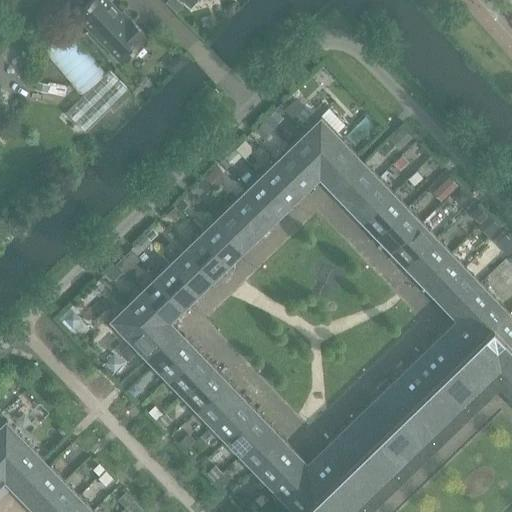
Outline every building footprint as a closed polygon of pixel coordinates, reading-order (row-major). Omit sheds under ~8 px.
[(131,19),(128,22),(107,0),(91,0),(77,14),(122,62),(145,40),(143,37),(145,35),(131,19)] [(176,0),(168,0),(166,3),(176,13),(182,6),(176,0)] [(174,74),(187,61),(180,53),(166,66),(174,74)] [(65,113),(85,132),(127,89),(108,70),(65,113)] [(37,82),(35,90),(47,93),(49,85),(37,82)] [(293,119),(305,107),(296,98),(284,110),(293,119)] [(276,110),(265,119),(272,127),(283,118),(276,110)] [(95,511),(50,464),(46,461),(44,458),(6,419),(0,424),(0,511),(511,511),(511,314),(364,161),(361,158),(358,155),(320,116),(109,320),(146,359),(149,362),(152,365),(211,426),(219,434),(293,511),(95,511)] [(265,121),(255,130),(263,139),(273,129),(265,121)] [(388,139),(398,150),(411,137),(401,126),(388,139)] [(249,146),(243,140),(234,149),(240,155),(243,158),(249,152),(249,146)] [(232,163),(240,155),(234,149),(226,157),(232,163)] [(408,162),(401,155),(392,163),(399,170),(408,162)] [(216,166),(205,177),(214,187),(215,189),(221,184),(222,172),(216,166)] [(414,185),(421,178),(415,171),(408,178),(414,185)] [(206,194),(214,187),(205,177),(197,184),(206,194)] [(445,198),(449,195),(451,192),(458,186),(449,177),(436,189),(445,198)] [(451,192),(449,195),(459,205),(468,196),(458,186),(451,192)] [(181,212),(188,205),(182,199),(175,206),(181,212)] [(174,223),(183,214),(175,206),(166,214),(174,223)] [(471,215),(479,224),(487,216),(479,207),(471,215)] [(487,216),(479,224),(490,235),(498,227),(487,216)] [(157,234),(151,229),(145,235),(150,241),(157,234)] [(143,250),(151,242),(150,241),(145,235),(136,243),(143,250)] [(511,241),(506,235),(496,244),(507,256),(510,254),(511,251),(511,241)] [(124,272),(133,263),(125,254),(116,263),(124,272)] [(111,267),(107,271),(111,275),(115,275),(119,271),(113,266),(111,267)] [(81,319),(72,310),(63,319),(72,328),(81,319)] [(122,364),(113,355),(105,363),(114,372),(122,364)] [(131,386),(126,390),(132,396),(136,393),(136,390),(131,386)] [(156,420),(162,415),(154,407),(149,412),(156,420)] [(156,420),(164,428),(172,420),(165,413),(162,415),(156,420)] [(186,450),(196,440),(189,433),(179,443),(186,450)] [(89,470),(96,476),(102,470),(96,464),(89,470)] [(207,472),(214,481),(223,473),(215,465),(207,472)] [(103,472),(97,478),(104,486),(111,480),(103,472)] [(229,480),(223,473),(214,481),(221,488),(229,480)] [(228,494),(242,508),(249,502),(235,487),(228,494)] [(126,492),(118,500),(125,508),(133,501),(126,492)] [(126,508),(129,511),(140,511),(143,510),(134,501),(126,508)]
